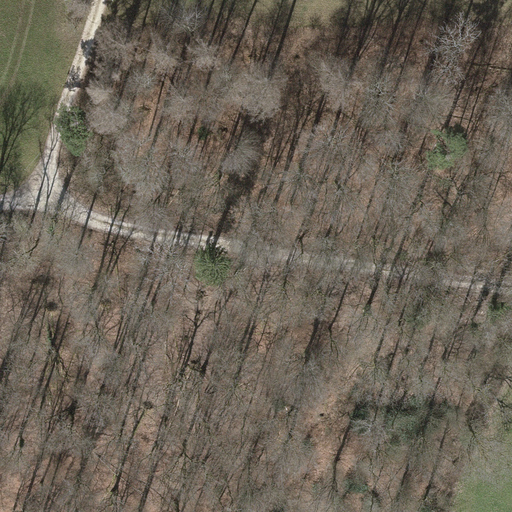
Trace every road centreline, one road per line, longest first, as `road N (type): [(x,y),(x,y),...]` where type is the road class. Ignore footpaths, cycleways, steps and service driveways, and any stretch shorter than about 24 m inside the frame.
road 1 (track): [(45,196),(104,221),(511,289)]
road 2 (track): [(45,196),(102,0)]
